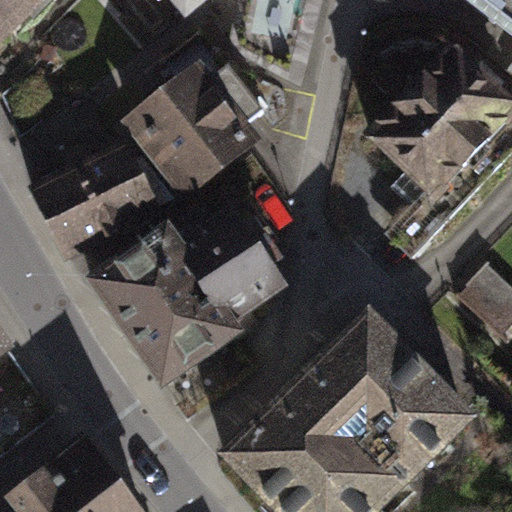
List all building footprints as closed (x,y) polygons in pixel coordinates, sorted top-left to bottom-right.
[(0,0),(0,50),(51,0),(0,0)] [(166,0),(198,36),(240,0),(263,0),(237,61),(310,92),(331,0),(166,0)] [(490,0),(456,0),(477,17),(490,0)] [(511,0),(498,0),(478,26),(511,52),(511,0)] [(511,168),(511,110),(456,62),(380,149),(465,223),(511,168)] [(267,175),(209,87),(133,137),(191,225),(267,175)] [(135,165),(49,206),(86,282),(172,241),(135,165)] [(240,221),(177,264),(240,357),(304,314),(240,221)] [(177,264),(103,314),(171,415),(246,364),(240,357),(177,264)] [(372,327),(229,458),(278,511),(407,511),(481,444),(372,327)] [(0,397),(29,378),(0,336),(0,397)] [(135,511),(84,450),(7,511),(135,511)]
